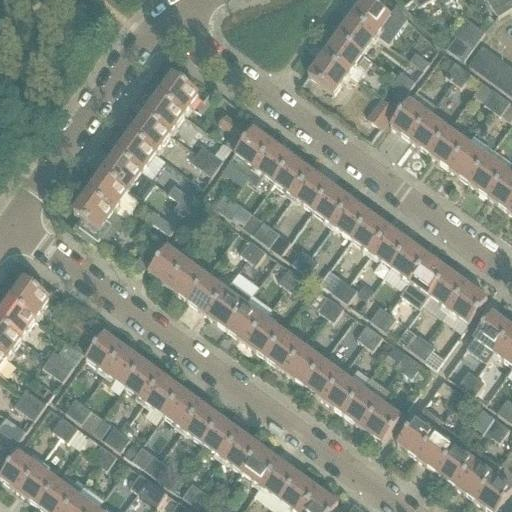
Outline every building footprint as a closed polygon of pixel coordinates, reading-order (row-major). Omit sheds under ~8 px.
[(411,0),(418,10),(434,0),(411,0)] [(495,0),(484,0),(498,21),(506,16),(495,0)] [(511,7),(507,0),(495,0),(506,16),(511,11),(511,7)] [(366,2),(352,22),(377,40),(376,41),(389,50),(407,25),(397,10),(390,19),(366,2)] [(352,22),(337,41),(363,60),(376,41),(377,40),(352,22)] [(464,22),(459,30),(479,45),(484,37),(464,22)] [(479,45),(459,30),(453,38),(457,41),(447,54),(463,66),(479,45)] [(337,41),(323,61),(349,79),(358,86),(372,67),(363,60),(337,41)] [(468,69),(478,76),(492,57),(482,50),(468,69)] [(409,65),(422,75),(429,67),(416,57),(409,65)] [(478,76),(487,83),(501,64),(492,57),(478,76)] [(349,79),(323,61),(309,81),(334,99),(349,79)] [(487,83),(497,90),(511,71),(501,64),(487,83)] [(445,82),(453,87),(462,74),(455,68),(445,82)] [(497,90),(506,97),(511,88),(511,71),(497,90)] [(462,74),(453,87),(462,93),(471,80),(462,74)] [(401,76),(395,84),(409,94),(415,87),(401,76)] [(173,82),(158,102),(183,120),(198,100),(173,82)] [(409,94),(395,84),(389,91),(403,102),(409,94)] [(402,114),(391,131),(411,146),(430,121),(436,111),(416,96),(409,105),(402,114)] [(484,110),(492,115),(502,102),(493,96),(484,110)] [(158,102),(145,121),(169,139),(183,120),(158,102)] [(502,102),(492,115),(500,121),(510,108),(502,102)] [(367,124),(381,134),(396,114),(382,104),(367,124)] [(220,128),(240,142),(245,134),(225,120),(220,128)] [(145,121),(130,141),(155,159),(162,149),(169,139),(145,121)] [(411,146),(430,159),(449,134),(430,121),(411,146)] [(235,159),(229,167),(249,182),(254,174),(273,148),(253,134),(251,137),(241,150),(235,159)] [(430,159),(450,174),(468,149),(449,134),(430,159)] [(468,149),(450,174),(469,188),(487,163),(494,154),(474,140),(468,149)] [(130,141),(116,161),(141,179),(151,186),(165,166),(155,159),(130,141)] [(254,174),(273,188),(292,162),(273,148),(254,174)] [(201,150),(195,158),(216,173),(222,165),(201,150)] [(469,188),(489,202),(507,177),(511,169),(511,167),(494,154),(487,163),(469,188)] [(216,173),(195,158),(190,167),(210,181),(216,173)] [(116,161),(103,179),(127,197),(141,207),(154,189),(151,186),(141,179),(116,161)] [(273,188),(293,201),(311,176),(292,162),(273,188)] [(293,201),(312,215),(330,190),(311,176),(293,201)] [(489,202),(508,216),(511,209),(511,180),(507,177),(489,202)] [(103,179),(88,199),(113,217),(127,197),(103,179)] [(174,190),(168,199),(179,206),(189,214),(195,205),(174,190)] [(312,215),(331,230),(349,204),(330,190),(312,215)] [(80,224),(72,234),(99,254),(108,244),(125,226),(113,217),(88,199),(85,197),(78,206),(81,209),(74,219),(80,224)] [(215,212),(223,217),(232,204),(225,198),(215,212)] [(232,204),(223,217),(231,223),(240,210),(232,204)] [(331,230),(351,244),(369,218),(349,204),(331,230)] [(179,206),(173,214),(183,221),(189,214),(179,206)] [(155,217),(149,225),(169,240),(175,232),(155,217)] [(200,231),(208,237),(218,223),(210,217),(200,231)] [(242,231),(261,245),(271,232),(252,218),(242,231)] [(351,244),(372,259),(390,234),(369,218),(351,244)] [(218,223),(208,237),(216,243),(226,229),(218,223)] [(271,232),(261,245),(270,252),(275,245),(280,238),(271,232)] [(372,259),(390,272),(408,247),(390,234),(372,259)] [(239,259),(247,265),(257,252),(249,246),(239,259)] [(390,272),(410,287),(428,262),(408,247),(390,272)] [(148,278),(168,292),(187,267),(167,252),(148,278)] [(257,252),(247,265),(255,271),(265,257),(257,252)] [(293,268),(300,274),(310,260),(303,255),(293,268)] [(140,260),(130,275),(135,279),(141,278),(149,267),(140,260)] [(310,260),(300,274),(308,279),(318,266),(310,260)] [(410,287),(400,301),(419,315),(429,301),(447,276),(428,262),(410,287)] [(168,292),(188,307),(206,281),(187,267),(168,292)] [(278,288),(286,294),(296,280),(288,274),(278,288)] [(429,301),(448,315),(466,289),(447,276),(429,301)] [(296,280),(286,294),(294,299),(304,286),(296,280)] [(188,307),(207,320),(225,295),(206,281),(188,307)] [(332,297),(339,302),(349,289),(341,283),(332,297)] [(25,287),(9,307),(34,325),(49,304),(25,287)] [(225,295),(207,320),(226,334),(245,309),(251,301),(231,287),(225,295)] [(349,289),(339,302),(347,308),(357,295),(349,289)] [(466,289),(448,315),(469,330),(487,304),(466,289)] [(317,316),(325,322),(335,308),(327,302),(317,316)] [(9,307),(0,320),(0,329),(20,345),(32,353),(39,343),(27,335),(34,325),(9,307)] [(335,308),(325,322),(333,328),(343,314),(335,308)] [(226,334),(246,349),(264,324),(245,309),(226,334)] [(371,325),(378,330),(388,317),(380,312),(371,325)] [(388,317),(378,330),(386,336),(396,323),(388,317)] [(264,324),(246,349),(266,363),(284,338),(272,329),(276,324),(268,318),(264,324)] [(474,343),(466,353),(486,367),(493,357),(511,332),(492,318),(474,343)] [(70,333),(90,347),(96,339),(76,325),(70,333)] [(0,329),(0,359),(6,364),(20,345),(0,329)] [(355,344),(363,350),(373,336),(365,330),(355,344)] [(493,357),(511,370),(511,332),(493,357)] [(373,336),(363,350),(371,356),(381,342),(373,336)] [(86,364),(105,378),(124,353),(104,338),(86,364)] [(266,363),(285,377),(303,352),(284,338),(266,363)] [(408,354),(415,359),(425,345),(418,340),(408,354)] [(425,345),(415,359),(424,366),(432,355),(434,352),(425,345)] [(53,356),(47,364),(67,379),(82,359),(65,347),(57,358),(53,356)] [(285,377),(304,391),(322,366),(303,352),(285,377)] [(106,378),(100,385),(109,392),(115,385),(124,392),(142,366),(124,353),(106,378)] [(432,355),(424,366),(435,374),(443,364),(432,355)] [(394,372),(403,378),(413,365),(404,359),(394,372)] [(47,364),(41,372),(61,387),(67,379),(47,364)] [(413,365),(403,378),(411,384),(421,370),(413,365)] [(124,392),(144,406),(163,381),(142,366),(124,392)] [(304,391),(323,405),(342,380),(322,366),(304,391)] [(458,390),(465,395),(475,382),(467,376),(458,390)] [(323,405),(343,419),(361,394),(342,380),(323,405)] [(144,406),(164,421),(183,396),(163,381),(144,406)] [(475,382),(465,395),(474,401),(484,388),(475,382)] [(343,419),(363,433),(381,408),(361,394),(343,419)] [(25,395),(19,403),(40,418),(46,410),(25,395)] [(444,408),(452,414),(462,401),(454,395),(444,408)] [(164,421),(183,434),(201,409),(183,396),(164,421)] [(462,401),(452,414),(460,420),(470,406),(462,401)] [(19,403),(14,411),(34,426),(40,418),(19,403)] [(66,417),(66,418),(73,423),(74,422),(82,410),(83,409),(76,404),(75,405),(66,417)] [(497,418),(504,424),(511,413),(511,408),(507,405),(497,418)] [(381,408),(363,433),(383,448),(401,423),(381,408)] [(74,422),(73,423),(81,429),(82,428),(91,417),(92,416),(83,409),(82,410),(74,422)] [(183,434),(203,449),(221,424),(201,409),(183,434)] [(415,424),(397,449),(416,463),(435,438),(443,427),(423,412),(415,424)] [(6,422),(0,430),(19,444),(20,445),(26,437),(25,436),(6,422)] [(62,423),(52,436),(59,441),(69,427),(62,422),(62,423)] [(483,436),(491,442),(500,429),(492,423),(483,436)] [(103,424),(94,437),(101,442),(110,429),(103,424)] [(203,449),(222,463),(240,438),(221,424),(203,449)] [(69,427),(59,441),(68,448),(77,434),(78,434),(69,427)] [(500,429),(491,442),(499,448),(508,435),(500,429)] [(435,438),(416,463),(436,477),(454,452),(455,452),(461,444),(441,430),(435,438)] [(104,445),(104,446),(112,451),(112,450),(121,438),(122,438),(114,432),(104,445)] [(112,450),(112,451),(120,457),(121,457),(130,444),(122,438),(121,438),(112,450)] [(222,463),(242,477),(260,452),(240,438),(222,463)] [(89,443),(83,452),(92,458),(98,449),(89,443)] [(133,448),(125,460),(132,465),(140,454),(133,448)] [(0,470),(11,456),(2,449),(0,452),(0,470)] [(100,451),(91,464),(98,470),(108,456),(100,451)] [(242,477),(261,491),(280,466),(260,452),(242,477)] [(436,477),(455,491),(473,466),(455,452),(454,452),(436,477)] [(108,456),(98,470),(107,476),(116,462),(108,456)] [(473,466),(455,491),(474,505),(492,480),(493,480),(500,471),(481,457),(474,466),(473,466)] [(2,478),(0,481),(0,484),(18,497),(37,472),(42,465),(33,458),(28,466),(17,458),(10,467),(2,478)] [(154,461),(144,474),(151,479),(151,478),(160,467),(160,466),(154,461)] [(42,465),(37,472),(45,478),(50,472),(42,465)] [(151,478),(151,479),(159,485),(169,472),(160,466),(160,467),(151,478)] [(261,491),(280,505),(299,480),(280,466),(261,491)] [(18,497),(38,511),(56,487),(45,478),(37,472),(18,497)] [(56,487),(38,511),(67,511),(76,501),(82,492),(63,478),(56,487)] [(139,479),(129,493),(137,499),(147,485),(139,479)] [(280,505),(289,511),(305,511),(318,494),(299,480),(280,505)] [(511,493),(492,480),(474,505),(483,511),(500,511),(511,496),(511,493)] [(147,485),(137,499),(155,511),(157,511),(167,499),(147,485)] [(183,501),(182,502),(189,507),(190,507),(199,495),(200,493),(193,488),(192,490),(183,501)] [(190,507),(189,507),(195,511),(199,511),(209,500),(200,493),(199,495),(190,507)] [(318,494),(305,511),(336,511),(338,509),(318,494)] [(67,511),(91,511),(76,501),(67,511)]
